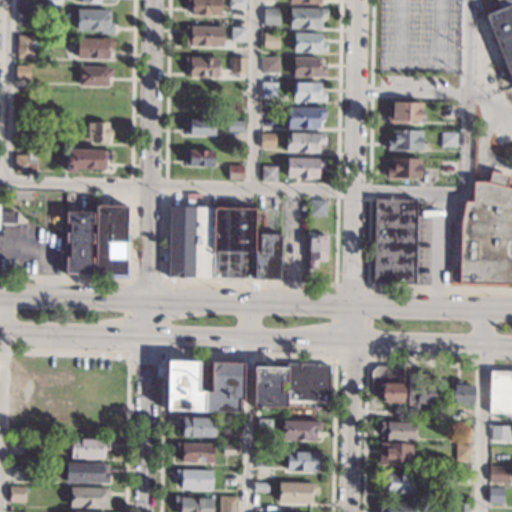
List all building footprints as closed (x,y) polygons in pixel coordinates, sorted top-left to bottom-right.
[(221,0),(221,16),(189,15),(190,7),(185,7),(185,0),(221,0)] [(244,0),(244,8),(227,8),(227,0),(244,0)] [(511,83),(484,15),(511,3),(511,83)] [(32,25),(17,24),(18,7),(33,7),(32,25)] [(278,26),(262,26),(262,8),(277,9),(278,9),(278,26)] [(326,19),(320,18),(319,29),(288,29),(288,8),(326,9),(326,19)] [(109,23),(113,23),(113,34),(98,34),(98,31),(76,31),(76,9),(109,10),(109,23)] [(221,46),(184,46),(184,26),(191,27),(222,27),(221,46)] [(245,29),(245,42),(230,42),(230,28),(245,29)] [(278,49),(262,48),(262,33),(277,33),(278,33),(278,49)] [(320,41),(326,41),(326,53),(292,52),(293,33),(320,33),(320,41)] [(32,58),(17,58),(17,34),(32,35),(32,58)] [(113,49),(108,49),(108,59),(76,58),(77,38),(101,39),(101,37),(113,37),(113,49)] [(217,77),(187,77),(187,67),(184,67),(184,57),(218,58),(217,77)] [(245,73),(230,72),(230,69),(227,69),(227,57),(245,57),(245,73)] [(277,73),(262,73),(262,57),(277,57),(277,73)] [(319,66),(326,67),(325,78),(292,77),(292,57),(320,58),(319,66)] [(32,80),(18,80),(18,64),(32,65),(32,80)] [(108,67),(111,67),(111,76),(107,76),(107,86),(77,86),(78,66),(108,66),(108,67)] [(319,90),(325,90),(325,102),(292,101),(292,81),(319,82),(319,90)] [(276,98),(261,98),(261,82),(274,82),(276,82),(276,98)] [(244,108),(226,107),(226,104),(221,104),(221,92),(226,92),(226,88),(245,88),(244,108)] [(30,108),(16,108),(16,93),(31,93),(30,108)] [(111,105),(107,105),(106,113),(73,113),(73,93),(112,94),(111,105)] [(421,122),(396,122),(396,125),(387,125),(387,109),(391,109),(391,101),(421,102),(421,122)] [(325,118),(319,117),(318,129),(286,128),(286,107),(325,107),(325,118)] [(213,120),(213,137),(183,136),(184,119),(213,120)] [(31,136),(16,135),(16,120),(30,120),(32,121),(31,136)] [(244,131),(227,131),(227,121),(244,121),(244,131)] [(107,128),(111,128),(111,138),(108,137),(108,142),(90,142),(90,140),(86,140),(86,122),(108,123),(107,128)] [(421,150),(386,150),(386,137),(391,137),(391,129),(421,130),(421,150)] [(455,146),(440,146),(440,131),(456,132),(455,146)] [(274,148),(260,148),(260,133),(274,134),(274,148)] [(324,144),(318,144),(317,153),(284,152),(285,133),(324,134),(324,144)] [(111,161),(105,161),(105,170),(75,169),(75,171),(65,171),(65,150),(111,151),(111,161)] [(34,173),(14,172),(14,155),(26,155),(26,151),(34,151),(34,173)] [(212,168),(182,167),(183,151),(212,152),(212,168)] [(323,169),(318,169),(318,178),(285,178),(286,158),(323,158),(323,169)] [(420,178),(385,178),(385,167),(390,167),(390,158),(420,158),(420,178)] [(454,176),(439,175),(439,160),(455,160),(454,176)] [(241,180),(227,180),(227,165),(241,166),(241,180)] [(275,181),(260,181),(260,166),(275,166),(275,181)] [(508,176),(505,187),(511,189),(511,286),(458,284),(460,219),(464,202),(471,202),(471,182),(486,182),(490,171),(508,176)] [(415,284),(372,283),(374,198),(416,199),(415,284)] [(324,215),(309,215),(309,199),(324,200),(324,215)] [(125,276),(94,275),(95,205),(126,206),(125,276)] [(253,251),(251,251),(250,280),(167,278),(168,206),(254,208),(253,251)] [(14,225),(0,225),(1,209),(14,209),(14,225)] [(92,224),(88,224),(88,234),(91,234),(91,244),(88,244),(88,258),(91,258),(91,274),(63,274),(63,257),(67,257),(68,243),(65,243),(65,233),(68,233),(68,223),(64,223),(64,212),(92,212),(92,224)] [(320,236),(326,236),(325,262),(316,262),(316,268),(307,268),(307,235),(313,235),(313,233),(320,233),(320,236)] [(279,280),(253,280),(254,252),(259,252),(259,234),(279,234),(279,280)] [(196,392),(210,392),(210,363),(242,364),(241,412),(165,411),(166,362),(197,362),(196,392)] [(328,401),(285,401),(285,408),(252,407),(253,364),(328,365),(328,401)] [(403,368),(402,404),(380,403),(380,392),(370,392),(371,367),(403,368)] [(511,370),(511,412),(490,412),(491,370),(511,370)] [(417,383),(438,383),(437,404),(416,403),(416,407),(406,406),(407,397),(405,397),(405,374),(417,375),(417,383)] [(461,385),(473,385),(472,405),(450,404),(451,384),(452,384),(452,381),(461,381),(461,385)] [(214,429),(216,429),(216,435),(214,435),(213,438),(181,437),(181,417),(214,418),(214,429)] [(272,429),(257,428),(257,419),(272,419),(272,429)] [(321,431),(315,431),(315,441),(281,441),(281,420),(321,421),(321,431)] [(414,423),(414,441),(385,440),(385,433),(379,433),(379,422),(414,423)] [(503,426),(503,442),(487,441),(488,426),(503,426)] [(470,429),(470,444),(454,443),(454,428),(470,429)] [(108,450),(102,450),(102,458),(93,458),(93,460),(82,460),(82,458),(69,458),(70,439),(108,439),(108,450)] [(212,464),(180,464),(180,451),(175,451),(175,443),(212,444),(212,464)] [(410,445),(410,466),(378,465),(378,444),(410,445)] [(237,446),(237,455),(221,455),(222,445),(237,446)] [(470,446),(469,461),(454,461),(455,445),(470,446)] [(270,468),(254,467),(254,450),(271,450),(270,468)] [(321,473),(286,472),(286,452),(318,453),(321,453),(321,473)] [(107,483),(63,482),(63,464),(108,465),(107,483)] [(507,468),(507,483),(488,482),(488,467),(507,468)] [(211,490),(178,489),(178,479),(174,479),(175,470),(211,470),(211,490)] [(237,486),(220,486),(221,471),(237,472),(237,486)] [(413,474),(413,495),(385,494),(385,488),(377,488),(377,480),(384,480),(384,473),(413,474)] [(315,494),(310,494),(310,503),(277,503),(277,482),(315,483),(315,494)] [(267,492),(252,492),(252,483),(267,483),(267,492)] [(24,503),(8,502),(8,487),(22,488),(24,488),(24,503)] [(107,508),(94,508),(94,509),(69,508),(69,488),(107,489),(107,508)] [(502,489),(502,504),(487,504),(487,488),(502,489)] [(211,511),(178,511),(178,507),(173,507),(173,496),(211,497),(211,511)] [(235,511),(220,511),(220,497),(236,497),(235,511)] [(416,503),(415,511),(378,511),(378,502),(416,503)] [(467,504),(466,511),(453,511),(453,510),(446,510),(446,503),(467,504)]
